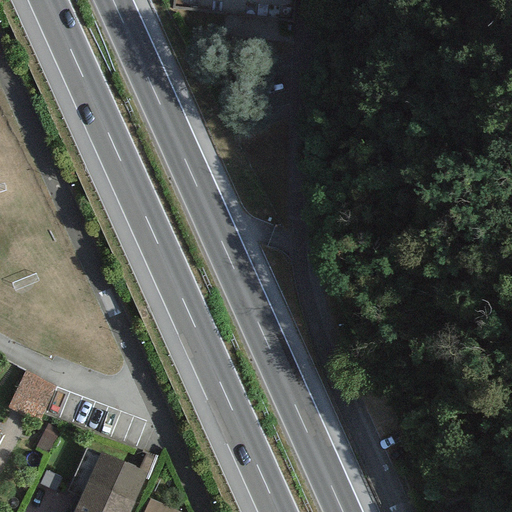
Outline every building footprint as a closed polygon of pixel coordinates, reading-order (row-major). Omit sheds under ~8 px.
[(56,386),(25,371),(7,408),(38,423),(56,386)] [(49,454),(61,431),(48,424),(36,447),(49,454)] [(133,504),(147,473),(100,452),(87,483),(133,504)] [(129,511),(133,504),(87,483),(73,511),(129,511)] [(179,511),(150,499),(143,511),(179,511)]
